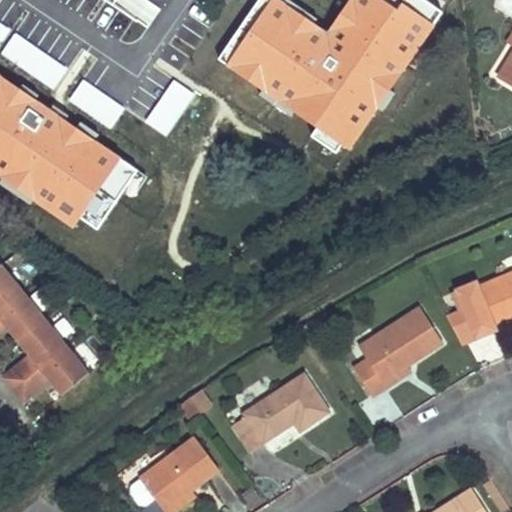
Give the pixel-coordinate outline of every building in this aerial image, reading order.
[(319,0),(255,0),(263,5),(301,29),(319,0)] [(301,42),(319,13),(327,0),(319,0),(301,29),(263,5),(257,14),(301,42)] [(511,85),(511,60),(511,59),(499,78),(511,85)] [(168,237),(154,262),(181,277),(195,252),(168,237)] [(47,319),(25,291),(4,263),(0,266),(0,333),(3,331),(0,326),(0,324),(5,321),(9,327),(20,341),(30,355),(33,359),(29,363),(26,359),(2,377),(22,403),(46,384),(43,380),(47,376),(51,381),(62,396),(90,374),(68,346),(47,319)] [(511,272),(479,285),(477,281),(453,291),(461,310),(447,316),(462,344),(481,337),(497,331),(494,322),(511,315),(511,272)] [(409,365),(443,343),(421,308),(359,347),(368,362),(356,370),(372,396),(386,386),(384,381),(409,365)] [(9,327),(5,321),(0,324),(0,326),(3,331),(9,327)] [(412,370),(409,365),(384,381),(386,386),(412,370)] [(300,430),(329,411),(304,374),(244,412),(247,417),(234,425),(251,450),(294,421),(300,430)] [(51,381),(47,376),(43,380),(46,384),(51,381)] [(213,404),(202,390),(191,397),(201,411),(202,412),(212,405),(213,404)] [(201,411),(191,397),(181,404),(192,419),(201,413),(202,412),(201,411)] [(191,488),(219,467),(195,436),(141,477),(165,508),(191,488)] [(509,511),(511,511),(511,509),(492,479),(486,483),(485,484),(502,511),(509,511)] [(172,511),(196,494),(191,488),(165,508),(167,511),(172,511)] [(486,511),(472,489),(437,511),(486,511)]
